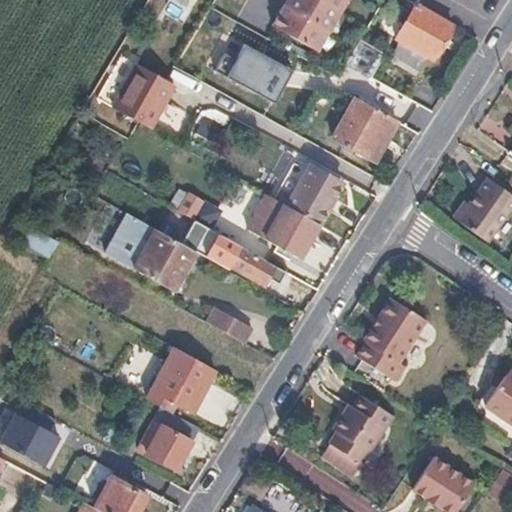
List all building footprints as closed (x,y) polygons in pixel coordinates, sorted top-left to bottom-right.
[(345,0),(285,0),(272,24),(318,49),(345,0)] [(451,24),(414,3),(394,38),(399,41),(391,56),(418,71),(426,56),(431,59),(451,24)] [(294,67),(236,39),(219,73),(277,102),(294,67)] [(173,86),(137,65),(112,108),(134,120),(149,129),(173,86)] [(396,122),(353,99),(332,137),(367,157),(380,132),(388,136),(396,122)] [(388,136),(380,132),(367,157),(374,161),(388,136)] [(342,180),(308,162),(285,204),(318,222),(342,180)] [(511,192),(485,174),(466,201),(462,207),(457,203),(450,214),(483,237),(511,194),(511,192)] [(264,239),(284,203),(265,192),(245,228),(264,239)] [(200,201),(187,193),(177,211),(186,216),(190,218),(200,201)] [(466,201),(461,198),(457,203),(462,207),(466,201)] [(285,204),(284,203),(264,239),(297,258),(318,222),(285,204)] [(177,211),(166,205),(156,224),(175,235),(186,216),(177,211)] [(132,267),(155,228),(124,211),(103,250),(132,267)] [(186,216),(175,235),(228,265),(239,245),(190,218),(186,216)] [(10,236),(46,256),(53,244),(17,224),(10,236)] [(194,250),(155,228),(132,267),(171,289),(194,250)] [(272,264),(239,245),(228,265),(261,284),(265,276),(272,264)] [(280,268),(272,264),(265,276),(273,280),(280,268)] [(371,325),(362,340),(364,342),(355,356),(392,380),(402,364),(398,362),(425,321),(389,298),(377,317),(379,319),(374,327),(371,325)] [(213,308),(205,322),(241,342),(249,328),(213,308)] [(214,369),(173,346),(144,399),(157,407),(168,412),(174,402),(175,402),(179,395),(194,404),(214,369)] [(511,369),(507,367),(482,406),(511,424),(511,369)] [(345,415),(341,412),(330,429),(334,432),(327,443),(359,463),(390,415),(358,394),(350,406),(345,415)] [(194,404),(179,395),(175,402),(190,411),(194,404)] [(350,406),(346,404),(341,412),(345,415),(350,406)] [(157,407),(151,418),(160,423),(187,438),(193,426),(168,412),(157,407)] [(0,445),(40,466),(53,439),(10,416),(0,436),(0,445)] [(187,438),(160,423),(144,453),(174,469),(190,440),(187,438)] [(434,452),(412,486),(450,511),(472,477),(434,452)] [(10,462),(0,456),(0,479),(1,478),(10,462)] [(136,511),(145,496),(108,476),(91,506),(101,511),(136,511)] [(101,511),(91,506),(84,503),(79,511),(101,511)]
